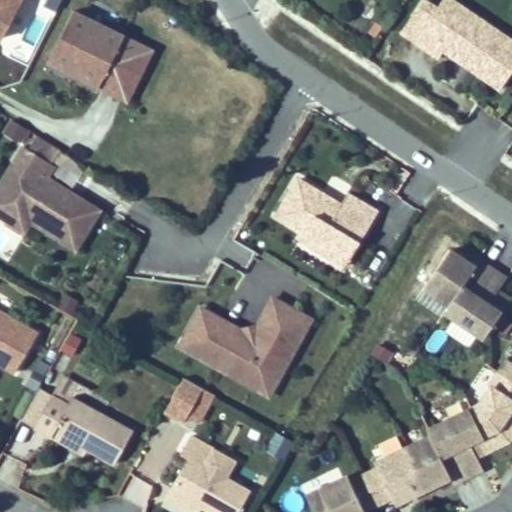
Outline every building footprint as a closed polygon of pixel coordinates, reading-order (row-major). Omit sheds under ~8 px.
[(0,0),(0,39),(7,43),(28,0),(0,0)] [(443,0),(439,6),(438,9),(426,0),(424,0),(415,15),(404,31),(417,39),(441,56),(446,49),(464,61),(474,68),(503,88),(511,73),(511,37),(471,10),(457,0),(443,0)] [(124,100),(146,51),(72,13),(50,63),(124,100)] [(10,121),(3,136),(22,144),(28,129),(10,121)] [(37,136),(29,150),(25,147),(0,186),(0,215),(9,221),(25,231),(31,221),(77,248),(100,210),(47,178),(54,165),(52,164),(60,150),(37,136)] [(354,240),(372,211),(342,193),(335,204),(333,207),(319,199),(321,195),(293,178),(270,214),(298,231),(294,238),(324,256),(328,250),(343,259),(354,240)] [(319,199),(333,207),(335,204),(321,195),(319,199)] [(339,265),(343,259),(328,250),(324,256),(339,265)] [(496,298),(505,286),(478,266),(473,272),(449,255),(423,292),(448,310),(443,316),(482,343),(502,314),(491,305),(496,298)] [(78,302),(66,295),(59,307),(71,313),(78,302)] [(502,314),(508,306),(496,298),(491,305),(502,314)] [(309,315),(278,299),(257,337),(206,309),(186,347),(250,382),(262,359),(287,372),(302,344),(295,340),(309,315)] [(0,362),(19,372),(41,332),(17,320),(0,310),(0,362)] [(316,319),(309,315),(295,340),(302,344),(316,319)] [(82,338),(71,334),(64,352),(75,356),(82,338)] [(393,354),(381,345),(373,355),(385,364),(393,354)] [(250,382),(275,395),(287,372),(262,359),(250,382)] [(497,374),(511,384),(511,362),(511,363),(506,362),(497,374)] [(472,412),(484,443),(488,455),(511,446),(511,445),(511,384),(497,374),(489,388),(492,393),(480,409),(472,412)] [(86,458),(89,452),(118,468),(137,435),(102,415),(109,402),(65,377),(54,397),(43,391),(24,424),(37,431),(55,441),(86,458)] [(216,398),(184,380),(165,413),(184,423),(187,417),(201,425),(216,398)] [(484,443),(472,412),(436,425),(439,434),(455,490),(458,497),(489,486),(475,446),(484,443)] [(294,443),(277,434),(267,452),(284,461),(294,443)] [(369,466),(383,509),(397,504),(399,511),(455,490),(439,434),(381,455),(384,462),(369,466)] [(192,511),(204,511),(206,509),(210,511),(243,511),(254,493),(238,484),(228,478),(237,462),(193,438),(183,455),(192,459),(174,491),(170,499),(192,511)] [(374,511),(383,509),(369,466),(355,472),(352,465),(320,477),(328,497),(314,502),(317,511),(374,511)] [(328,497),(320,477),(307,482),(314,502),(328,497)]
